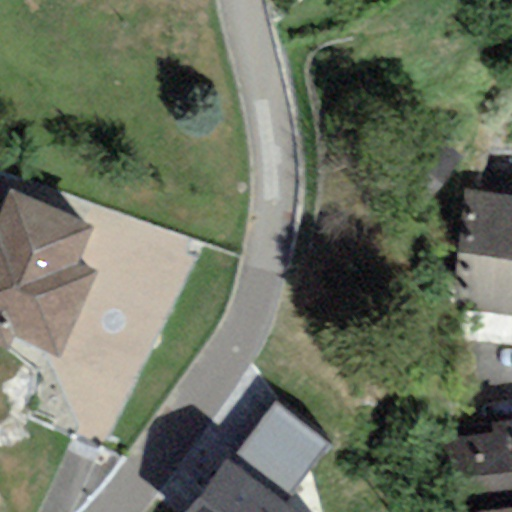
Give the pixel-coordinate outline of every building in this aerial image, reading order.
[(460,153),(391,121),(369,168),(438,200),(460,153)] [(93,228),(10,191),(0,213),(0,347),(6,350),(12,338),(59,359),(97,273),(77,264),(93,228)] [(511,196),(462,191),(455,253),(511,260),(511,196)] [(511,312),(511,260),(455,253),(448,305),(511,312)] [(275,404),(228,466),(284,508),(331,446),(275,404)] [(497,435),(442,442),(451,511),(511,511),(511,420),(495,423),(497,435)] [(228,466),(223,461),(182,511),(288,511),(284,508),(228,466)]
